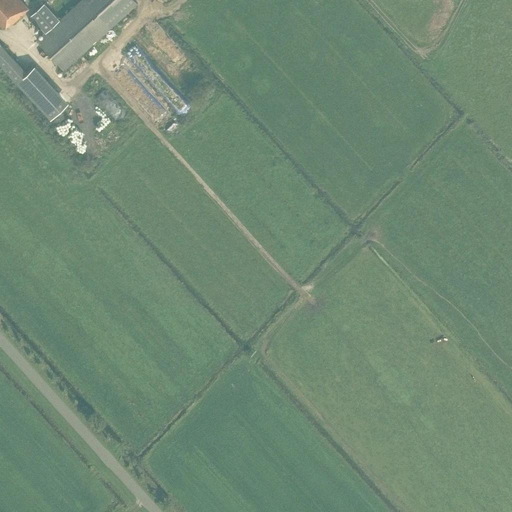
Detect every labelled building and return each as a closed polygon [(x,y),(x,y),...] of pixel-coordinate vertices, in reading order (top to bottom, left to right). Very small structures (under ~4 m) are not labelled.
[(0,0),(0,23),(4,28),(10,22),(12,23),(28,8),(20,0),(0,0)] [(137,3),(134,0),(80,0),(37,39),(64,69),(137,3)] [(41,27),(48,20),(38,10),(31,17),(41,27)] [(0,62),(51,117),(66,104),(32,67),(27,71),(0,42),(0,41),(0,62)] [(181,116),(189,108),(182,102),(175,110),(181,116)]
